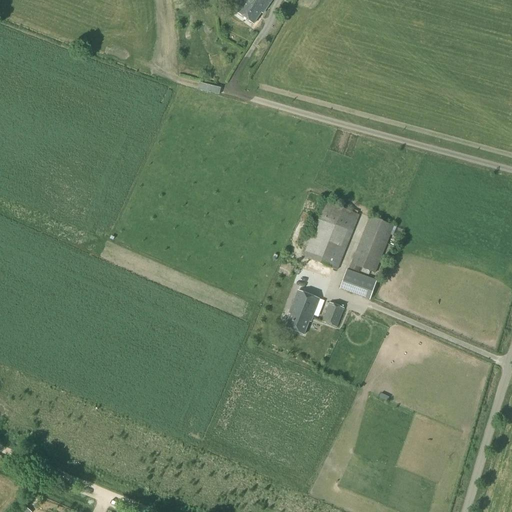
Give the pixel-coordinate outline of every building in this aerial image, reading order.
[(241,0),(244,2),(236,13),(253,24),(261,13),(262,14),(271,0),(241,0)] [(302,257),(337,270),(359,215),(324,201),(318,219),(302,257)] [(374,273),(393,226),(369,217),(349,268),(358,272),(360,267),(374,273)] [(369,301),(377,280),(347,269),(339,289),(369,301)] [(319,299),(297,291),(288,314),(289,314),(284,327),(303,335),(309,321),(310,322),(319,299)] [(337,328),(344,309),(328,303),(321,322),(337,328)]
